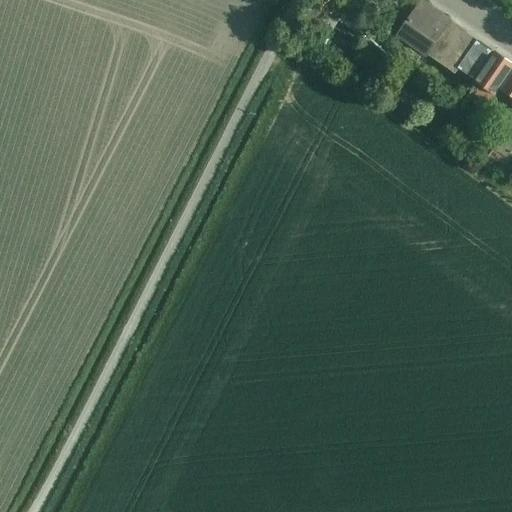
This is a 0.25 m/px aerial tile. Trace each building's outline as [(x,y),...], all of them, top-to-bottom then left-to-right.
[(399,35),(427,54),(449,21),(421,2),(399,35)] [(458,68),(472,78),(492,50),(449,21),(427,54),(456,72),(458,68)] [(493,96),(498,89),(511,68),(511,65),(493,53),(473,82),(493,96)] [(511,68),(498,89),(511,98),(511,68)] [(478,113),(471,124),(487,135),(495,124),(478,113)] [(499,126),(493,136),(499,141),(506,130),(499,126)]
